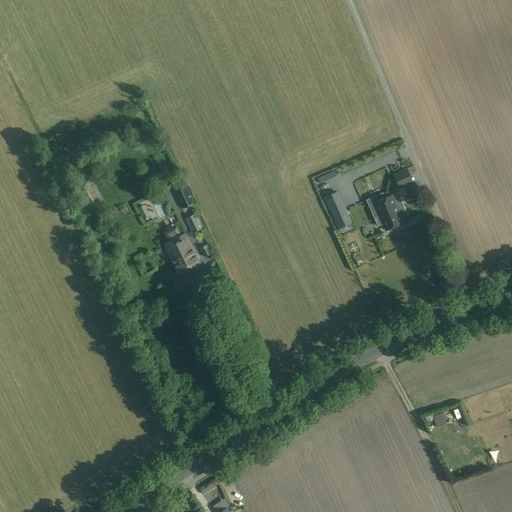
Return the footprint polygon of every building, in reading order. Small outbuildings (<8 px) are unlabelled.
[(376,168),(352,179),(359,193),(382,183),(376,168)] [(407,168),(394,174),(398,183),(411,177),(407,168)] [(320,182),(337,175),(335,170),(318,178),(320,182)] [(99,201),(88,181),(79,187),(90,206),(99,201)] [(195,202),(186,184),(174,189),(183,208),(195,202)] [(351,223),(338,192),(326,197),(339,228),(351,223)] [(383,193),(367,200),(375,217),(380,215),(386,230),(404,222),(401,216),(406,214),(398,195),(393,198),(392,195),(385,198),(383,193)] [(185,218),(192,232),(203,227),(197,212),(185,218)] [(200,263),(185,233),(164,244),(179,273),(200,263)] [(201,248),(204,256),(212,252),(208,244),(201,248)] [(436,419),(434,415),(434,413),(425,417),(427,422),(433,420),(436,419)]
